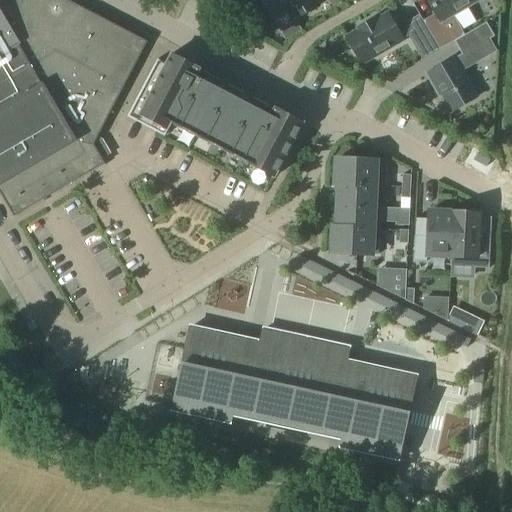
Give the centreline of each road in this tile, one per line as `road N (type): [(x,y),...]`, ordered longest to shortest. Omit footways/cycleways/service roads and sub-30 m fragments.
road 1 (residential): [(0,243),(64,354),(288,214),(329,118)]
road 2 (residential): [(511,207),(329,118)]
road 3 (residential): [(273,87),(107,0)]
road 4 (residential): [(371,0),(306,37),(273,87)]
